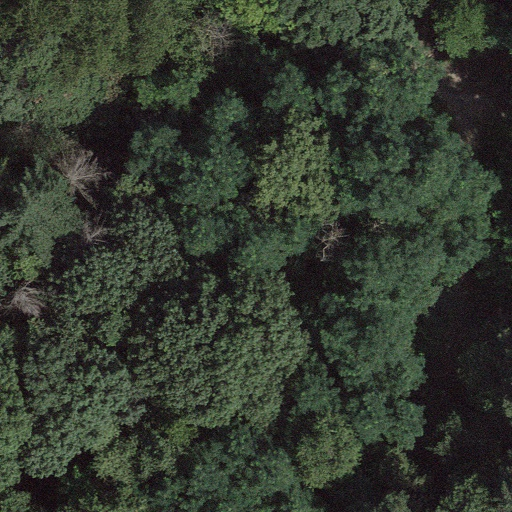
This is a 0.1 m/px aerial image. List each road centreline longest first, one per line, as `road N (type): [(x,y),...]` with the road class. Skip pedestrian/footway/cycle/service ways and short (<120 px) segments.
road 1 (track): [(0,166),(96,145),(343,65),(391,60),(444,71),(511,101)]
road 2 (track): [(392,392),(418,325),(444,71)]
road 3 (track): [(0,113),(58,97),(180,0)]
road 4 (track): [(392,392),(511,280)]
road 5 (track): [(281,511),(392,392)]
